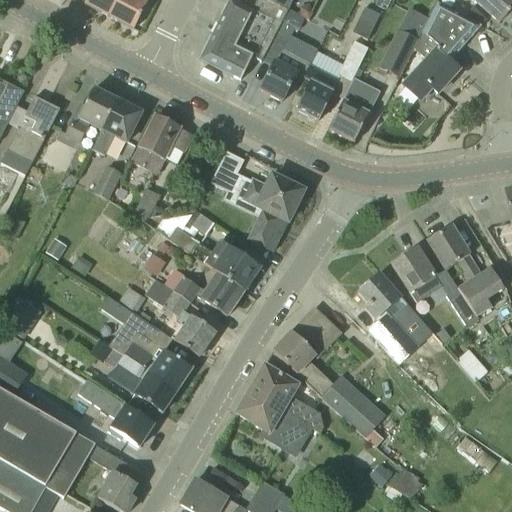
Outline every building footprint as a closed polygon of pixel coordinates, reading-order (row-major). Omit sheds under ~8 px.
[(86,0),(84,5),(109,19),(118,0),(86,0)] [(118,0),(109,19),(133,31),(148,3),(146,2),(146,0),(118,0)] [(239,82),(250,61),(251,59),(269,20),(252,12),(229,0),(198,61),(239,82)] [(260,64),(269,47),(281,24),(287,12),(263,0),(258,0),(252,12),(269,20),(251,59),(260,64)] [(263,0),(287,12),(292,0),(263,0)] [(511,0),(471,0),(472,1),(498,24),(511,9),(511,0)] [(457,72),(448,63),(480,28),(437,5),(415,51),(424,60),(400,87),(419,105),(431,91),(436,96),(457,72)] [(299,9),(300,18),(301,18),(304,20),(309,22),(312,15),(309,6),(299,9)] [(368,42),(381,15),(365,8),(352,34),(368,42)] [(399,78),(428,18),(413,11),(384,71),(399,78)] [(287,12),(281,24),(294,31),(301,19),(287,12)] [(281,24),(269,47),(279,53),(281,54),(283,52),(294,31),(281,24)] [(353,44),(336,78),(350,85),(367,50),(353,44)] [(309,66),(283,52),(281,54),(279,53),(259,92),(281,103),(295,76),(303,79),(309,66)] [(338,83),(339,81),(335,80),(309,66),(303,79),(310,83),(295,110),(318,122),(338,83)] [(23,94),(0,81),(0,138),(7,125),(16,106),(23,94)] [(101,132),(116,102),(92,90),(83,108),(79,106),(64,136),(78,143),(88,125),(101,132)] [(357,109),(343,101),(327,131),(353,145),(375,102),(363,96),(357,109)] [(57,115),(31,102),(27,111),(16,106),(7,125),(17,131),(0,163),(0,165),(24,178),(57,115)] [(137,110),(131,107),(128,108),(116,102),(101,132),(91,151),(103,158),(113,138),(125,144),(140,114),(137,112),(137,110)] [(191,137),(154,118),(130,165),(154,177),(163,160),(176,167),(191,137)] [(209,185),(227,194),(243,163),(225,154),(209,185)] [(119,176),(105,169),(93,194),(107,201),(119,176)] [(72,188),(76,180),(67,175),(63,183),(72,188)] [(265,189),(251,182),(242,202),(261,212),(246,243),(271,255),(298,200),(299,197),(299,194),(297,191),(295,189),(271,178),(265,189)] [(511,190),(502,193),(510,227),(511,227),(511,190)] [(146,192),(132,219),(140,224),(148,220),(159,198),(146,192)] [(259,270),(207,235),(213,226),(195,213),(192,217),(162,221),(156,230),(169,239),(167,242),(203,267),(215,275),(243,294),(259,270)] [(16,240),(22,227),(9,220),(2,233),(16,240)] [(426,244),(444,273),(457,264),(468,282),(456,289),(457,290),(476,319),(491,310),(486,302),(503,292),(489,269),(479,275),(450,229),(426,244)] [(54,240),(45,254),(57,262),(66,248),(54,240)] [(164,256),(168,248),(162,244),(157,252),(164,256)] [(390,267),(395,274),(415,305),(440,289),(434,279),(415,251),(390,267)] [(84,278),(92,266),(78,257),(70,269),(84,278)] [(189,306),(195,297),(226,318),(243,294),(215,275),(203,292),(174,272),(163,288),(189,306)] [(377,326),(368,334),(398,369),(431,337),(378,275),(357,294),(367,306),(363,310),(377,326)] [(198,360),(198,359),(214,336),(183,314),(189,306),(163,288),(154,282),(143,298),(165,312),(162,317),(178,328),(169,340),(198,360)] [(117,305),(129,314),(133,317),(144,301),(127,290),(117,305)] [(462,323),(466,330),(476,323),(478,321),(476,319),(457,290),(446,298),(462,323)] [(18,301),(1,328),(21,341),(39,314),(18,301)] [(340,335),(316,312),(292,336),(313,357),(317,360),(340,335)] [(190,371),(162,352),(157,349),(165,338),(133,317),(129,314),(106,348),(110,351),(175,393),(190,371)] [(444,330),(435,336),(442,346),(450,341),(444,330)] [(271,353),(302,383),(324,404),(374,450),(380,443),(371,433),(382,421),(338,379),(331,387),(309,363),(313,357),(292,336),(290,334),(271,353)] [(0,347),(0,354),(7,359),(18,344),(8,337),(0,347)] [(107,379),(160,415),(175,393),(110,351),(102,363),(113,370),(107,379)] [(271,353),(263,368),(261,371),(259,373),(257,376),(257,379),(250,391),(312,429),(321,435),(323,430),(319,416),(292,400),(302,383),(271,353)] [(27,376),(0,358),(0,389),(13,398),(27,376)] [(511,360),(508,359),(502,371),(511,376),(511,360)] [(118,414),(108,430),(137,449),(153,426),(123,407),(86,382),(76,397),(108,418),(113,410),(118,414)] [(259,436),(295,458),(312,429),(250,391),(242,404),(240,405),(237,409),(237,412),(235,415),(262,431),(259,436)] [(0,405),(0,462),(46,488),(45,490),(58,496),(62,499),(85,459),(93,447),(21,405),(22,404),(6,395),(0,405)] [(116,460),(98,449),(97,449),(93,447),(85,459),(108,473),(116,460)] [(0,511),(1,511),(32,511),(36,505),(45,490),(46,488),(0,462),(0,511)] [(381,489),(391,478),(380,467),(369,478),(381,489)] [(418,481),(403,471),(386,488),(409,501),(418,494),(422,487),(417,483),(418,481)] [(134,487),(119,478),(112,473),(96,500),(116,511),(126,511),(134,500),(128,497),(134,487)] [(180,507),(188,511),(234,511),(237,508),(194,482),(180,507)] [(261,483),(254,497),(275,511),(283,497),(284,496),(261,483)] [(48,511),(58,496),(45,490),(36,505),(48,511)] [(274,511),(275,511),(254,497),(245,511),(244,511),(274,511)] [(283,497),(275,511),(277,511),(291,511),(295,505),(286,499),(283,497)]
